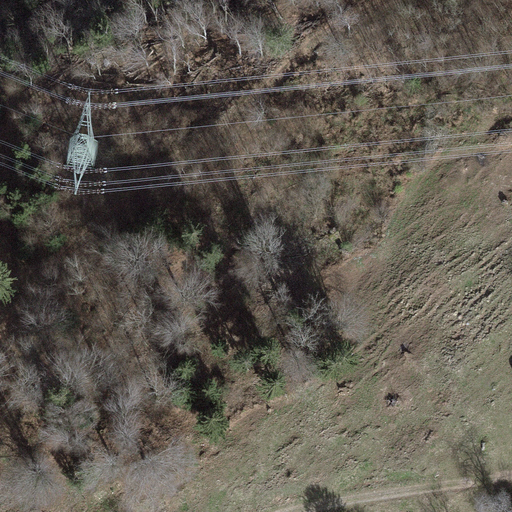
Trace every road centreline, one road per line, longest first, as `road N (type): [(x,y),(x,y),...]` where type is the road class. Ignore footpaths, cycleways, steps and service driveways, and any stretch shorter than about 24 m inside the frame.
road 1 (track): [(389,0),(312,44),(62,250),(0,328)]
road 2 (track): [(511,476),(289,511)]
